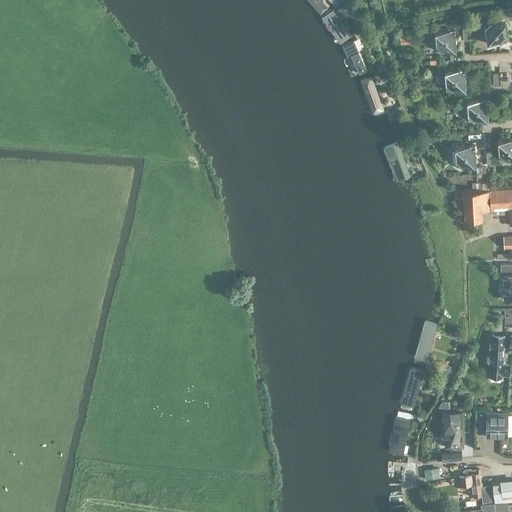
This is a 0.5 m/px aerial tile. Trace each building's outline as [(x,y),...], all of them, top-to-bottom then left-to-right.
[(309,0),(321,13),(327,7),(321,1),(322,0),(309,0)] [(341,11),(352,3),(349,0),(344,0),(341,3),(341,4),(338,6),(341,11)] [(508,8),(500,8),(501,18),(509,18),(508,8)] [(333,10),(322,17),(340,42),(350,35),(333,10)] [(485,28),(484,30),(484,36),(486,38),(486,43),(506,41),(505,21),(485,23),(485,28)] [(358,31),(361,36),(366,33),(363,28),(358,31)] [(455,29),(435,30),(435,35),(434,37),(434,43),(436,45),(437,50),(456,49),(455,29)] [(410,35),(401,38),(402,45),(412,43),(410,35)] [(356,40),(354,41),(358,50),(360,49),(364,47),(359,38),(356,40)] [(353,40),(342,45),(347,56),(350,55),(359,73),(367,69),(358,50),(354,41),(353,40)] [(385,62),(378,65),(381,71),(387,69),(385,62)] [(465,68),(445,69),(445,74),(443,77),(444,83),(446,84),(446,89),(466,88),(465,68)] [(380,73),(382,79),(388,76),(385,71),(380,73)] [(370,77),(361,80),(373,113),(382,109),(370,77)] [(467,104),(466,107),(466,113),(468,115),(468,119),(488,118),(487,98),(467,100),(467,104)] [(511,137),(498,139),(499,159),(504,158),(506,160),(511,159),(511,137)] [(398,143),(385,148),(398,181),(411,176),(398,143)] [(475,144),(455,146),(455,151),(454,153),(454,159),(456,161),(456,166),(476,164),(475,144)] [(463,189),(454,189),(456,207),(464,207),(464,220),(483,219),(482,210),(490,210),(491,214),(509,213),(510,225),(511,224),(511,187),(490,189),(489,182),(472,183),(472,188),(463,188),(463,189)] [(511,235),(503,236),(504,248),(511,247),(511,235)] [(505,299),(511,299),(511,263),(500,264),(501,275),(504,275),(505,299)] [(437,324),(425,320),(415,356),(427,359),(437,324)] [(466,336),(460,334),(457,341),(463,343),(466,336)] [(501,337),(496,337),(493,337),(492,342),(490,341),(490,348),(492,348),(491,374),(501,374),(501,375),(502,375),(502,374),(509,375),(510,365),(509,365),(509,358),(507,358),(508,352),(503,352),(504,338),(501,338),(501,337)] [(444,382),(452,365),(445,362),(438,379),(444,382)] [(420,375),(413,373),(403,406),(411,408),(420,375)] [(462,401),(466,394),(460,391),(459,391),(456,398),(457,399),(462,401)] [(423,420),(427,412),(420,409),(416,417),(423,420)] [(462,437),(462,412),(443,411),(443,412),(442,412),(442,421),(443,421),(442,436),(450,436),(449,447),(462,447),(462,446),(463,437),(462,437)] [(507,437),(507,413),(487,412),(487,436),(507,437)] [(409,420),(397,417),(394,431),(395,434),(394,438),(391,440),(389,449),(391,452),(395,453),(396,452),(402,453),(409,420)] [(420,422),(412,421),(411,427),(419,429),(420,422)] [(461,450),(441,452),(442,460),(462,458),(461,450)] [(467,474),(458,475),(460,485),(461,489),(468,488),(469,496),(482,495),(483,501),(494,500),(494,503),(508,502),(511,501),(511,479),(500,480),(500,482),(492,482),(492,485),(482,486),(480,467),(467,469),(467,474)] [(425,470),(426,479),(440,477),(438,468),(425,470)] [(494,503),(494,511),(499,511),(511,510),(511,502),(508,503),(508,502),(494,503)] [(481,509),(451,511),(494,511),(494,503),(481,504),(481,509)]
